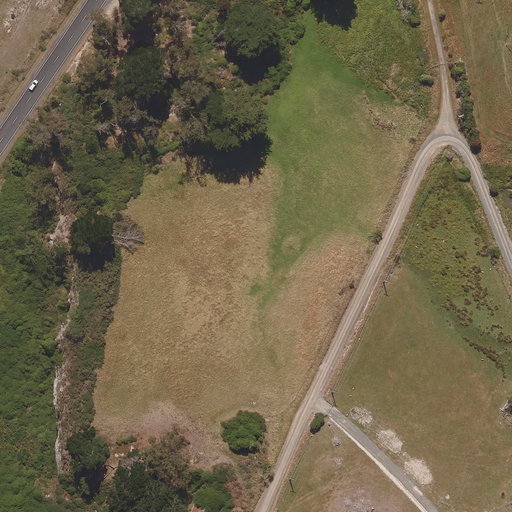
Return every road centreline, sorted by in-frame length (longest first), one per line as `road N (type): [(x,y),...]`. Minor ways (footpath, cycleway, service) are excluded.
road 1 (unclassified): [(263,511),(428,148),(448,139),(463,145),(511,262)]
road 2 (secondary): [(96,0),(0,141)]
